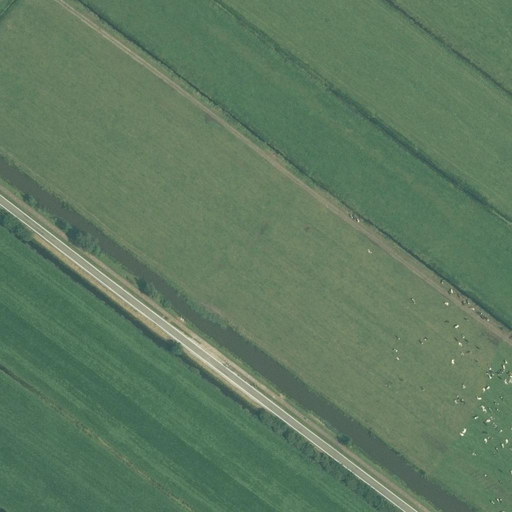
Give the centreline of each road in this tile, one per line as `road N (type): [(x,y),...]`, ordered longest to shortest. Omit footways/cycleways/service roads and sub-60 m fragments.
road 1 (track): [(511,346),(56,0)]
road 2 (tertiary): [(405,511),(0,203)]
